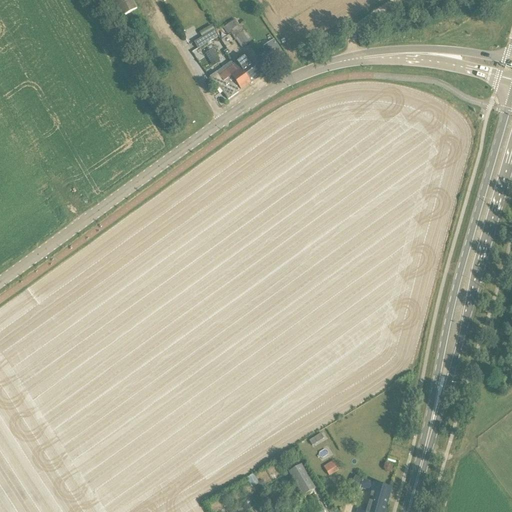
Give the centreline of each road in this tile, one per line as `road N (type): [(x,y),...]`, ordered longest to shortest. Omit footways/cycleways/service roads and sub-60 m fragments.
road 1 (unknown): [(0,283),(262,97),(353,59)]
road 2 (primary): [(511,94),(421,478)]
road 3 (primary): [(421,478),(511,171)]
road 4 (tertiary): [(511,74),(421,56),(353,59)]
road 5 (unknown): [(229,121),(155,0)]
